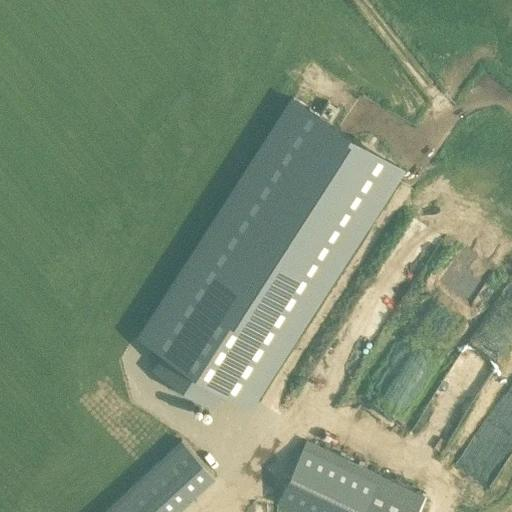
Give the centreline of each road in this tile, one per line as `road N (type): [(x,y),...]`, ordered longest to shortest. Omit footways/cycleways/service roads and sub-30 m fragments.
road 1 (track): [(197,511),(221,489),(263,406),(447,122),(473,100),(491,96),(511,107)]
road 2 (track): [(359,0),(454,116)]
